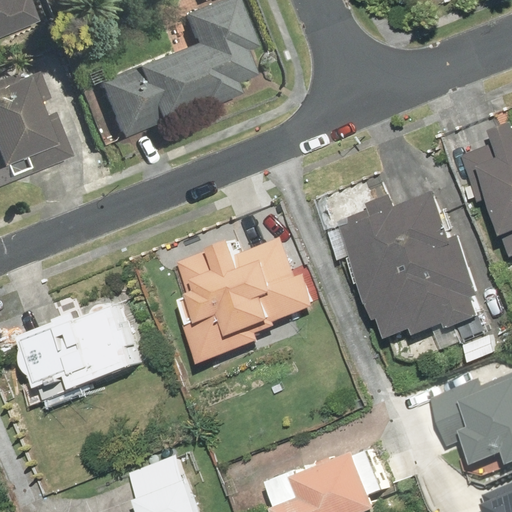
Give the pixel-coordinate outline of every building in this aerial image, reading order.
[(0,0),(0,32),(35,19),(27,0),(0,0)] [(95,77),(117,135),(253,84),(240,48),(253,44),(236,0),(210,0),(178,12),(190,43),(95,77)] [(33,74),(0,85),(0,182),(64,160),(33,74)] [(494,195),(511,244),(511,122),(493,129),(498,143),(464,155),(481,200),(494,195)] [(486,312),(438,190),(396,206),(390,192),(337,212),(387,338),(416,326),(421,337),(486,312)] [(169,263),(205,359),(324,315),(293,234),(240,254),(234,239),(169,263)] [(141,361),(117,299),(24,336),(48,398),(141,361)] [(481,479),(511,466),(511,372),(478,386),(476,378),(429,397),(449,445),(464,438),(481,479)] [(276,506),(277,511),(364,511),(381,505),(359,450),(297,474),(305,495),(276,506)] [(201,511),(179,454),(121,476),(134,511),(201,511)]
